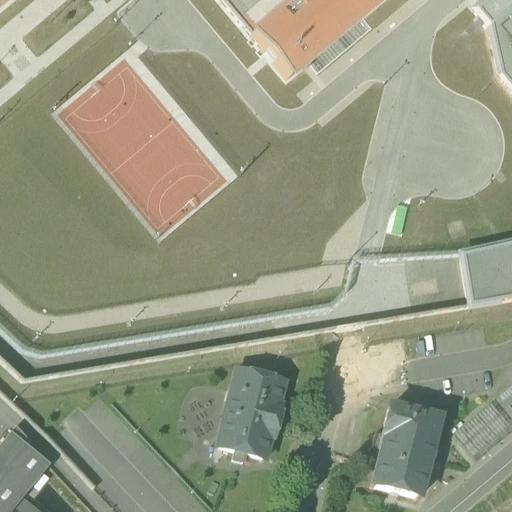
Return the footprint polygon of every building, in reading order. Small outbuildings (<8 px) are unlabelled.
[(0,0),(0,9),(10,0),(0,0)] [(216,0),(249,39),(295,0),(216,0)] [(295,0),(249,39),(286,83),(384,0),(295,0)] [(511,0),(489,0),(473,14),(487,31),(498,80),(511,97),(511,244),(455,256),(464,307),(511,300),(511,0)] [(74,20),(53,38),(69,58),(91,40),(74,20)] [(329,245),(305,246),(306,265),(330,264),(329,245)] [(270,277),(290,275),(288,251),(269,253),(270,277)] [(375,291),(369,321),(382,318),(388,294),(375,291)] [(216,467),(240,472),(243,458),(262,463),(267,441),(270,442),(278,410),(275,410),(281,387),(233,375),(214,451),(220,453),(216,467)] [(488,407),(454,436),(472,458),(506,429),(488,407)] [(369,491),(416,503),(424,469),(434,471),(439,453),(429,450),(436,423),(386,411),(379,440),(372,438),(365,463),(375,465),(369,491)] [(12,431),(0,445),(0,509),(3,511),(8,511),(20,499),(47,468),(12,431)] [(35,511),(20,499),(8,511),(35,511)]
